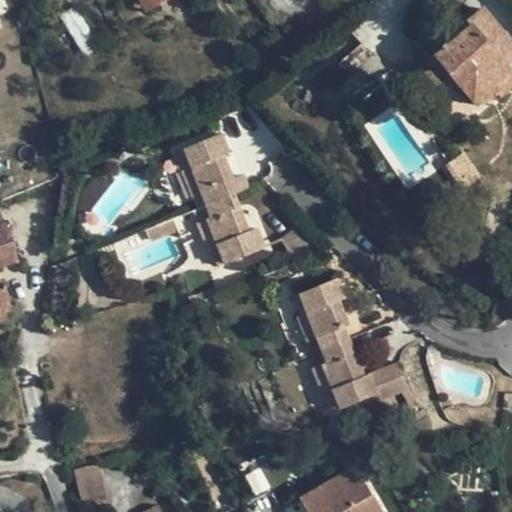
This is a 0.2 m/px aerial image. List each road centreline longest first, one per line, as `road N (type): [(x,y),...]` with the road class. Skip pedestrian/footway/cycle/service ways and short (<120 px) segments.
road 1 (residential): [(511,335),(475,343),(436,334),(357,258),(254,131)]
road 2 (unknown): [(31,279),(51,435),(74,511)]
